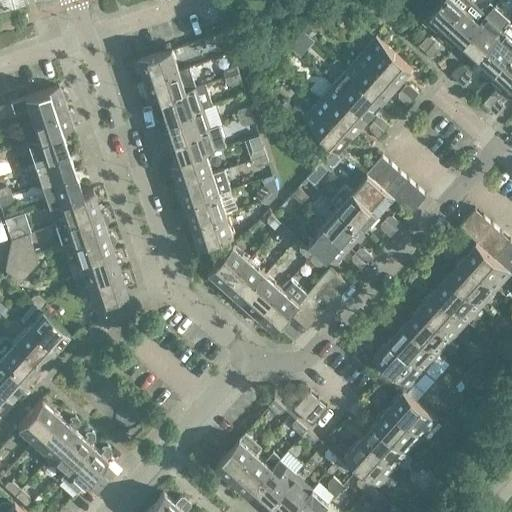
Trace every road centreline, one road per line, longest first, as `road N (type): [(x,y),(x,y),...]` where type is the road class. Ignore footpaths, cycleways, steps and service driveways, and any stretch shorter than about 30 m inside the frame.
road 1 (residential): [(238,360),(230,337),(161,281),(86,41)]
road 2 (residential): [(238,360),(307,358),(493,146)]
road 3 (residential): [(114,511),(233,377),(238,360)]
